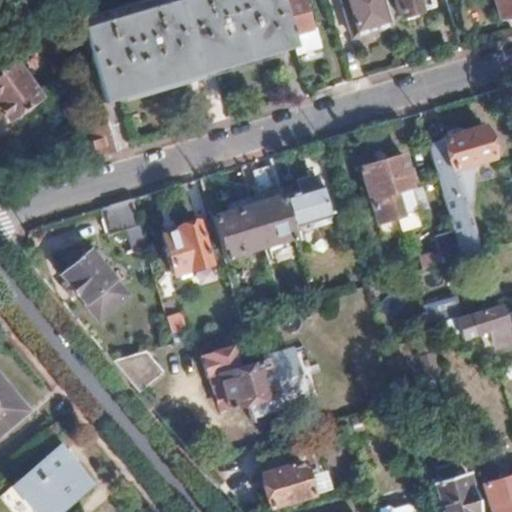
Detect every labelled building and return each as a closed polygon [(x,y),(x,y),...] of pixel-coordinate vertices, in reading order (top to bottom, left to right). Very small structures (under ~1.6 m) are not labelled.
[(196,75),(173,0),(140,0),(75,20),(82,43),(98,39),(116,99),(196,75)] [(275,51),(260,0),(173,0),(196,75),(275,51)] [(288,36),(277,0),(260,0),(275,51),(291,46),(288,36)] [(311,45),(297,0),(277,0),(288,36),(291,46),(292,52),(311,45)] [(391,24),(384,0),(339,0),(350,36),(391,24)] [(391,0),(396,17),(400,17),(403,19),(414,16),(415,12),(419,10),(416,0),(391,0)] [(511,12),(511,0),(491,0),(496,18),(511,12)] [(116,99),(98,39),(82,43),(100,104),(116,99)] [(36,97),(10,60),(0,67),(0,113),(4,119),(36,97)] [(114,150),(106,126),(86,132),(90,143),(83,145),(87,158),(114,150)] [(468,211),(466,164),(489,156),(481,127),(463,133),(454,130),(446,133),(445,137),(438,140),(438,142),(427,145),(452,230),(460,257),(480,251),(468,211)] [(397,153),(354,167),(370,220),(413,207),(397,153)] [(280,194),(270,163),(252,169),(259,192),(248,196),(263,244),(292,235),(289,227),(280,194)] [(324,217),(314,184),(280,194),(289,227),(324,217)] [(263,244),(248,196),(224,203),(226,210),(210,215),(212,220),(220,248),(222,256),(263,244)] [(142,246),(128,198),(99,206),(105,228),(123,223),(131,249),(142,246)] [(220,248),(212,220),(195,226),(193,221),(172,228),(174,233),(160,237),(171,275),(210,264),(207,252),(220,248)] [(174,233),(172,228),(159,232),(160,237),(174,233)] [(460,257),(452,230),(432,237),(440,263),(460,257)] [(123,294),(85,248),(76,255),(72,250),(62,258),(67,264),(58,271),(96,317),(123,294)] [(431,266),(428,255),(416,259),(419,269),(431,266)] [(458,316),(452,298),(426,306),(432,324),(454,317),(458,316)] [(183,327),(177,309),(163,314),(168,331),(183,327)] [(511,346),(511,315),(499,320),(496,309),(455,321),(454,317),(432,324),(428,325),(449,337),(455,334),(459,341),(483,334),(486,343),(494,351),(511,346)] [(428,325),(424,312),(408,317),(414,337),(426,334),(430,333),(428,325)] [(431,351),(426,334),(414,337),(412,338),(417,355),(431,351)] [(137,393),(162,371),(146,350),(110,360),(137,393)] [(302,386),(292,352),(216,375),(226,409),(302,386)] [(0,429),(23,411),(0,382),(0,429)] [(345,427),(341,415),(325,420),(329,432),(345,427)] [(58,511),(91,484),(60,448),(12,488),(33,511),(58,511)] [(270,507),(311,494),(302,463),(292,466),(287,451),(259,459),(263,473),(259,474),(270,507)] [(431,482),(439,511),(476,511),(465,472),(457,474),(454,461),(430,467),(434,481),(431,482)] [(511,511),(511,473),(481,482),(490,511),(511,511)]
